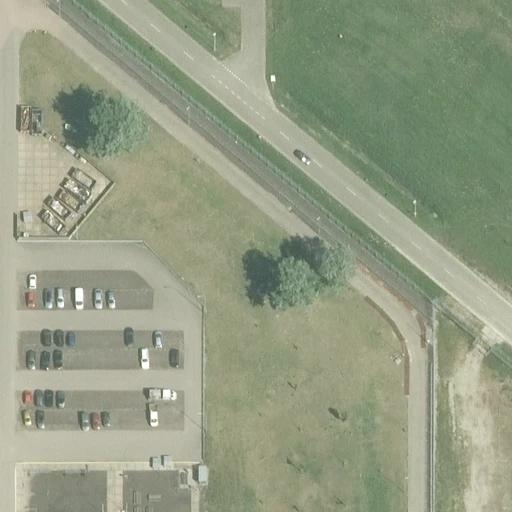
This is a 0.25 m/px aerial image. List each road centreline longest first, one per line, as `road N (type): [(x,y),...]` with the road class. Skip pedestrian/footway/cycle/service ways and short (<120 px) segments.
road 1 (unclassified): [(511,329),(117,0)]
road 2 (unclassified): [(4,482),(7,0)]
